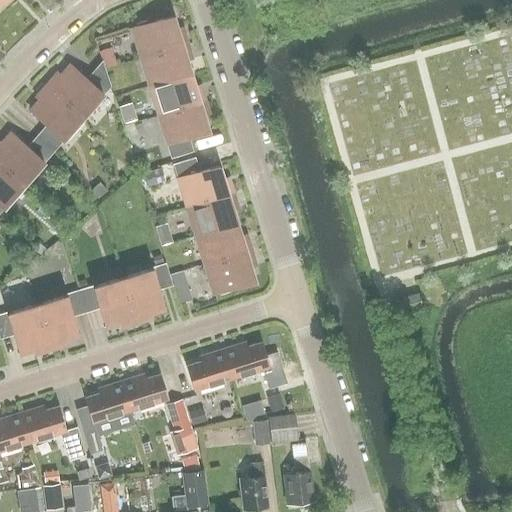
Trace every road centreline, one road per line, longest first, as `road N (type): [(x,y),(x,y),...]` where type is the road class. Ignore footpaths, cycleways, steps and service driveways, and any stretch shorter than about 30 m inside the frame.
road 1 (residential): [(297,298),(204,0)]
road 2 (residential): [(297,298),(0,392)]
road 3 (residential): [(363,511),(297,298)]
road 4 (residential): [(0,85),(88,0)]
